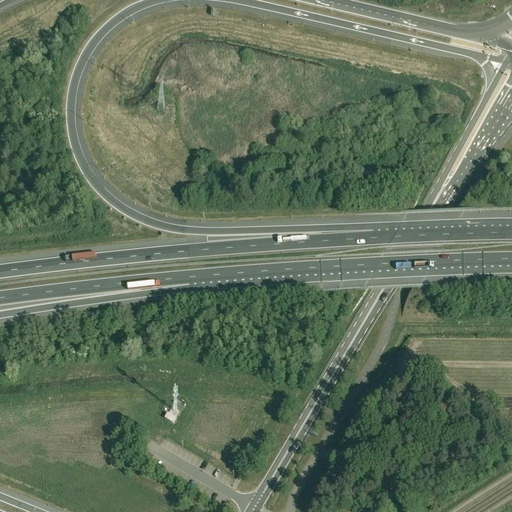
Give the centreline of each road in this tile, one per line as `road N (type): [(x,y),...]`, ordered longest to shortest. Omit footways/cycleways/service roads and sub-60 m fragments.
road 1 (motorway): [(376,237),(181,229),(140,218),(105,195),(75,152),(71,95),(101,34),(159,0)]
road 2 (motorway): [(376,237),(0,272)]
road 3 (primary): [(254,507),(432,204)]
road 4 (motorway): [(190,277),(511,259)]
road 5 (motorway): [(236,0),(507,61)]
road 6 (motorway): [(0,314),(190,277)]
road 7 (motorway): [(0,298),(190,277)]
road 8 (primary): [(507,61),(432,204)]
road 9 (motorway): [(465,34),(321,0)]
road 10 (motorway): [(511,232),(376,237)]
road 11 (primary): [(432,204),(505,108)]
